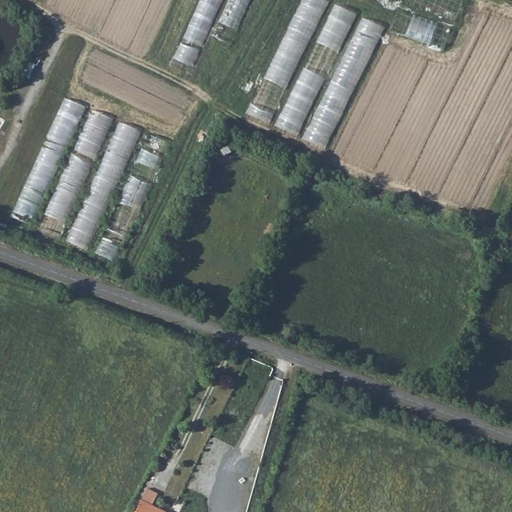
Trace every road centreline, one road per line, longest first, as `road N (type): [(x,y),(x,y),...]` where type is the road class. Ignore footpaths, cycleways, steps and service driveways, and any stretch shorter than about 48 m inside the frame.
road 1 (tertiary): [(511,437),(0,252)]
road 2 (track): [(21,0),(319,156)]
road 3 (track): [(294,358),(253,511)]
road 4 (track): [(1,159),(66,23)]
